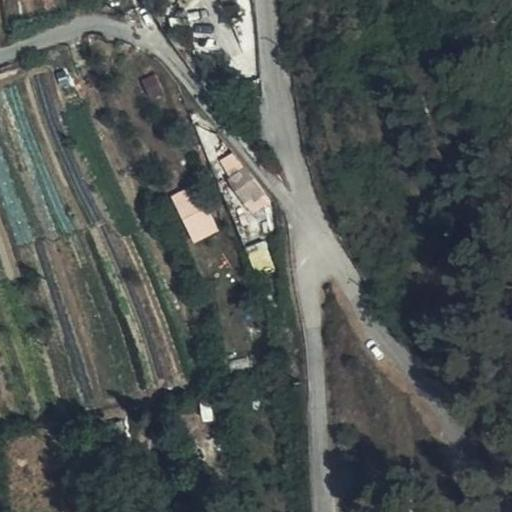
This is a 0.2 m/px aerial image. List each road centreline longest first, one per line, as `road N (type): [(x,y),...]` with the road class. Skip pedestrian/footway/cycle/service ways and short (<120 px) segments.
road 1 (unclassified): [(321,245),(454,423),(501,511)]
road 2 (unclassified): [(321,245),(312,264),(326,511)]
